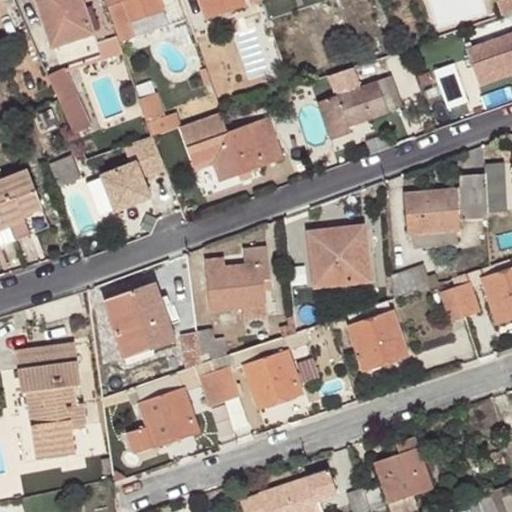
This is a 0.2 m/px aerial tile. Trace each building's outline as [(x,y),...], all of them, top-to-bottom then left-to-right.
[(106,8),(103,0),(36,0),(54,47),(95,32),(90,19),(108,13),(106,8)] [(119,0),(121,3),(106,8),(108,13),(116,37),(119,46),(134,41),(127,22),(163,10),(159,0),(119,0)] [(198,0),(204,18),(243,4),(241,0),(198,0)] [(511,0),(495,0),(501,15),(511,10),(511,0)] [(108,13),(90,19),(95,32),(99,43),(116,37),(108,13)] [(511,31),(468,47),(482,85),(511,75),(511,31)] [(45,68),(59,100),(71,125),(86,117),(60,61),(45,68)] [(453,65),(435,71),(448,105),(466,98),(453,65)] [(332,140),(350,133),(348,127),(403,106),(392,76),(319,102),(332,140)] [(176,126),(164,88),(140,95),(153,133),(176,126)] [(219,116),(181,129),(195,167),(215,161),(221,179),(282,156),(267,118),(225,132),(219,116)] [(352,140),(350,133),(332,140),(334,147),(352,140)] [(150,174),(165,168),(152,136),(136,142),(143,159),(150,174)] [(72,155),(55,162),(64,183),(81,176),(72,155)] [(143,159),(136,162),(142,177),(150,174),(143,159)] [(116,212),(151,197),(142,177),(136,162),(101,176),(116,212)] [(504,162),(483,162),(484,173),(487,211),(507,210),(504,162)] [(27,168),(0,178),(0,198),(15,239),(30,233),(25,215),(41,209),(27,168)] [(487,211),(484,173),(459,175),(462,217),(487,214),(487,211)] [(408,231),(414,231),(454,228),(457,228),(453,188),(405,192),(408,231)] [(0,244),(15,239),(0,198),(0,244)] [(362,224),(308,229),(314,285),(369,278),(362,224)] [(454,228),(414,231),(415,245),(455,241),(454,228)] [(263,280),(270,280),(265,245),(243,248),(244,262),(224,263),(224,258),(204,259),(201,267),(204,292),(208,292),(211,310),(241,308),(242,316),(266,314),(264,289),(263,280)] [(511,314),(511,258),(491,265),(452,279),(455,287),(464,313),(479,308),(471,286),(484,281),(498,320),(511,314)] [(421,262),(392,274),(394,298),(430,286),(421,262)] [(154,283),(110,298),(122,332),(115,334),(120,347),(148,337),(152,347),(174,339),(154,283)] [(450,317),(464,313),(455,287),(441,291),(450,317)] [(122,332),(110,298),(104,301),(115,334),(122,332)] [(346,314),(350,325),(391,311),(387,300),(380,303),(346,314)] [(391,311),(350,325),(364,368),(405,352),(391,311)] [(330,320),(333,330),(350,325),(346,314),(330,320)] [(203,363),(208,361),(227,354),(224,336),(214,336),(213,327),(198,330),(203,363)] [(185,369),(193,366),(203,363),(198,330),(181,333),(185,369)] [(123,358),(152,347),(148,337),(120,347),(123,358)] [(284,349),(279,337),(262,342),(244,348),(248,360),(245,361),(261,405),(299,390),(285,349),(284,349)] [(75,341),(15,349),(22,391),(26,391),(37,459),(76,451),(73,425),(86,423),(84,404),(77,404),(75,385),(80,384),(75,341)] [(208,361),(221,398),(237,392),(227,366),(232,364),(230,354),(227,354),(208,361)] [(206,404),(221,398),(208,361),(203,363),(193,366),(206,404)] [(134,386),(138,401),(147,425),(133,430),(139,449),(197,429),(182,386),(177,388),(171,373),(134,386)] [(134,386),(125,390),(130,403),(138,401),(134,386)] [(388,500),(409,493),(430,486),(418,447),(375,462),(388,500)] [(306,511),(304,503),(313,499),(335,491),(329,471),(260,491),(266,511),(306,511)] [(376,482),(363,486),(371,511),(380,511),(386,510),(376,482)] [(371,511),(363,486),(347,492),(352,511),(371,511)] [(412,504),(409,493),(388,500),(391,511),(412,504)] [(316,511),(313,499),(304,503),(306,511),(316,511)]
